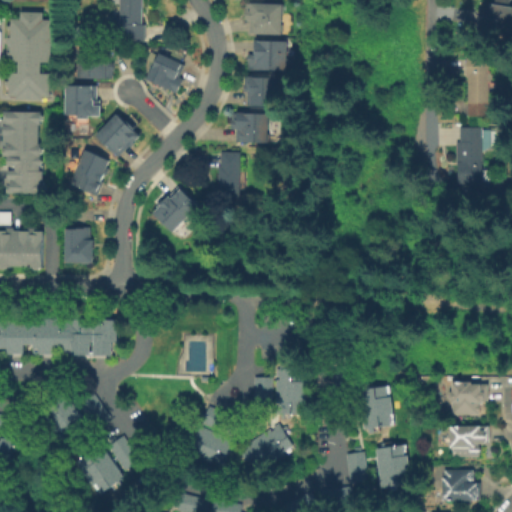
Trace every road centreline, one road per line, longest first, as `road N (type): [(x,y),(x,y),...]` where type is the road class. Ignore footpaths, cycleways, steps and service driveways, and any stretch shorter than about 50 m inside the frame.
road 1 (residential): [(247,296),(246,326),(313,343),(328,368),(334,469),(316,483),(256,500),(181,481),(127,427),(102,370)]
road 2 (residential): [(197,0),(214,30),(215,79),(199,113),(132,193),(122,231),(123,290)]
road 3 (residential): [(0,367),(127,365),(139,354),(138,291)]
road 4 (residential): [(430,0),(430,196)]
road 5 (residential): [(123,290),(0,288)]
